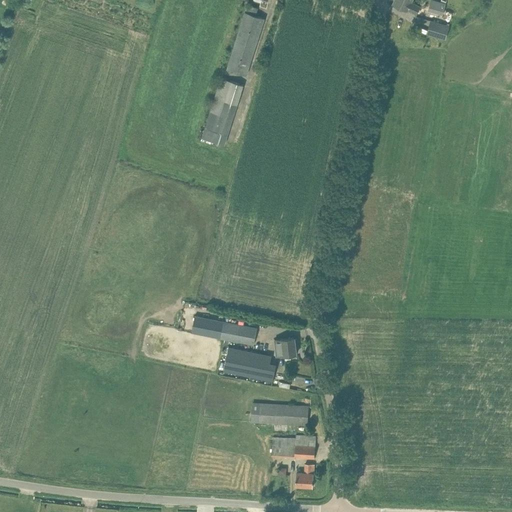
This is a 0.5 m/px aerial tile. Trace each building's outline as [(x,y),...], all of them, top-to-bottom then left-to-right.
[(413,0),(394,0),(392,4),(407,12),(408,10),(417,15),(421,7),(414,4),(415,2),(413,1),(413,0)] [(258,10),(246,6),(227,69),(246,75),(264,19),(255,17),(258,10)] [(427,33),(446,39),(450,27),(430,21),(427,33)] [(220,78),(201,138),(224,145),(244,85),(220,78)] [(387,225),(385,237),(392,238),(393,234),(404,235),(408,214),(408,213),(396,211),(393,226),(387,225)] [(408,214),(404,235),(416,237),(415,242),(422,243),(424,231),(418,230),(420,216),(419,216),(419,214),(411,212),(411,215),(408,214)] [(426,231),(424,244),(431,245),(432,240),(443,242),(446,224),(446,223),(435,221),(433,232),(426,231)] [(446,224),(443,242),(453,244),(456,226),(446,224)] [(456,226),(453,244),(463,246),(463,250),(470,252),(472,239),(466,238),(467,228),(465,227),(466,225),(458,224),(458,226),(456,226)] [(472,239),(470,252),(477,253),(478,248),(488,250),(492,232),(490,231),(490,229),(483,228),(482,230),(480,230),(479,240),(472,239)] [(492,232),(488,250),(499,252),(502,234),(492,232)] [(502,234),(499,252),(509,254),(509,258),(511,258),(511,246),(511,243),(511,234),(502,233),(502,234)] [(362,299),(361,311),(368,312),(367,325),(379,326),(380,304),(369,304),(369,299),(362,299)] [(380,304),(379,326),(382,326),(382,329),(390,329),(390,327),(392,327),(392,313),(399,313),(400,301),(392,300),(392,305),(380,304)] [(413,301),(412,314),(419,314),(418,328),(420,328),(420,330),(427,331),(427,328),(430,328),(431,307),(420,306),(420,301),(413,301)] [(431,307),(430,328),(443,329),(444,315),(450,316),(451,303),(443,303),(443,307),(431,307)] [(462,305),(462,317),(469,318),(468,328),(470,328),(470,331),(478,331),(478,329),(479,329),(480,310),(470,310),(470,305),(462,305)] [(490,329),(502,330),(502,319),(508,319),(509,306),(502,306),(501,311),(491,310),(490,329)] [(480,310),(479,329),(490,329),(491,310),(480,310)] [(195,315),(191,333),(254,345),(257,328),(195,315)] [(297,346),(296,338),(294,338),(294,337),(275,339),(276,347),(277,356),(296,353),(295,346),(297,346)] [(271,355),(228,346),(223,370),(273,380),(276,364),(269,363),(271,355)] [(407,392),(404,405),(410,406),(411,401),(424,404),(428,383),(416,380),(413,394),(407,392)] [(428,383),(424,404),(436,406),(435,411),(441,412),(444,400),(437,399),(440,385),(438,385),(439,383),(431,381),(431,383),(428,383)] [(447,397),(444,409),(451,411),(452,406),(463,408),(467,390),(465,390),(465,387),(458,386),(458,388),(455,388),(453,398),(447,397)] [(467,390),(463,408),(473,410),(477,392),(467,390)] [(477,392),(473,410),(484,413),(483,417),(490,419),(492,406),(486,405),(488,394),(477,392)] [(253,402),(252,420),(307,425),(309,406),(253,402)] [(381,410),(379,423),(391,424),(393,412),(381,410)] [(272,455),(314,458),(316,436),(296,435),(296,438),(273,436),(272,455)] [(313,487),(314,464),(305,463),(304,473),(296,473),(296,485),(313,487)] [(409,468),(407,481),(415,482),(412,495),(425,497),(428,476),(416,474),(416,469),(409,468)] [(460,469),(459,482),(465,483),(464,496),(476,498),(477,495),(478,495),(480,483),(479,482),(480,472),(460,469)] [(428,476),(425,497),(437,499),(439,485),(446,487),(448,474),(441,473),(440,478),(428,476)]
